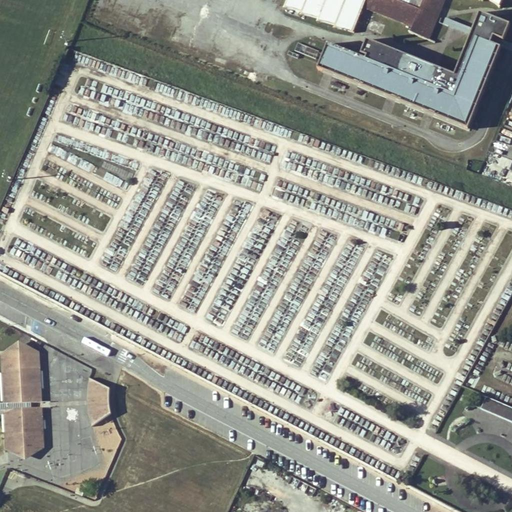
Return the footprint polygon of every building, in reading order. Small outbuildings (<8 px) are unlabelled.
[(287,0),(284,8),(284,10),(293,10),(304,13),(301,14),(302,15),(307,16),(321,19),(319,20),(320,21),(327,21),(337,24),(336,27),(338,27),(344,27),(354,30),(363,8),(413,27),(411,33),(429,40),(436,23),(438,18),(444,0),(479,0),(483,4),(484,4),(483,1),(484,0),(496,6),(499,10),(500,9),(500,8),(503,0),(287,0)] [(338,81),(467,134),(500,53),(489,49),(492,43),(502,47),(509,30),(478,18),(471,34),(469,41),(452,81),(437,75),(435,81),(423,76),(424,73),(380,55),(379,58),(373,55),(376,49),(365,45),(360,58),(366,60),(365,63),(348,56),(338,81)] [(469,41),(471,34),(446,24),(447,22),(438,18),(436,23),(439,24),(437,28),(469,41)] [(489,49),(500,53),(511,58),(511,50),(502,47),(492,43),(489,49)] [(12,238),(8,253),(16,255),(19,247),(23,248),(25,242),(12,238)] [(32,354),(33,368),(37,367),(36,351),(18,343),(0,354),(1,369),(5,369),(4,355),(32,354)] [(4,355),(5,369),(1,369),(3,403),(0,403),(0,412),(3,412),(5,434),(40,432),(37,367),(33,368),(32,354),(4,355)] [(109,389),(89,379),(88,384),(87,388),(87,393),(86,397),(86,401),(87,408),(87,414),(89,421),(92,427),(111,414),(109,408),(109,402),(108,396),(109,389)] [(511,407),(487,397),(485,402),(511,413),(511,407)] [(511,413),(485,402),(482,409),(511,421),(511,413)] [(41,449),(40,432),(5,434),(6,451),(24,459),(41,449)]
